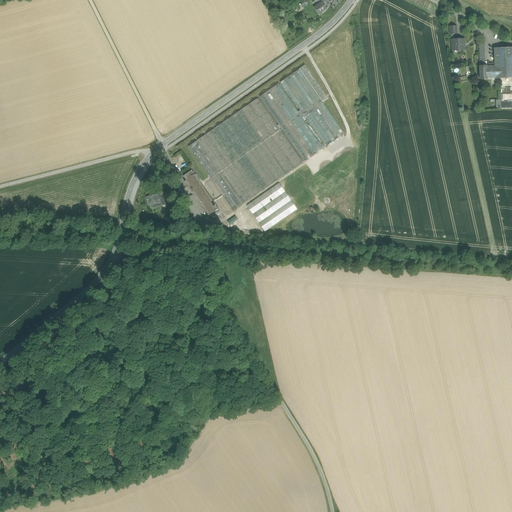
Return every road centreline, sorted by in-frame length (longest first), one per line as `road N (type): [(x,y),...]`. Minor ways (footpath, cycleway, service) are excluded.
road 1 (tertiary): [(0,362),(103,273),(130,188),(155,150),(323,30),(351,0)]
road 2 (track): [(332,511),(319,462),(214,296),(113,255)]
road 3 (track): [(163,144),(89,0)]
road 4 (track): [(155,150),(0,186)]
